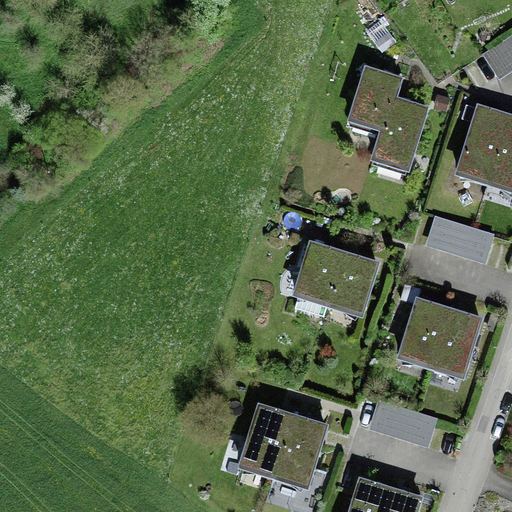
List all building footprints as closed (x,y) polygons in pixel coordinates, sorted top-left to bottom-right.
[(405,70),(368,57),(350,110),(387,123),(398,91),(405,70)] [(433,103),(398,91),(387,123),(377,151),(412,163),(433,103)] [(486,184),(507,116),(469,105),(449,172),(486,184)] [(511,117),(507,116),(486,184),(511,191),(511,117)] [(328,302),(342,255),(310,245),(291,307),(323,317),(328,302)] [(342,255),(328,302),(361,312),(375,265),(342,255)] [(431,366),(449,309),(419,299),(400,356),(431,366)] [(449,309),(431,366),(462,376),(481,320),(449,309)] [(274,472),(292,417),(258,406),(240,462),(274,472)] [(292,417),(274,472),(310,483),(327,428),(292,417)] [(384,511),(392,488),(361,478),(350,511),(384,511)] [(392,488),(384,511),(418,511),(423,499),(392,488)]
